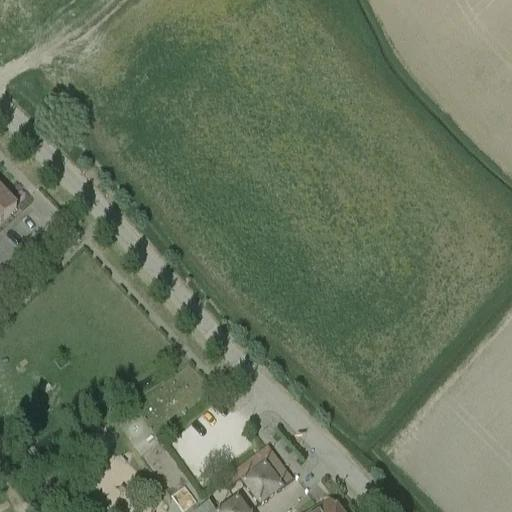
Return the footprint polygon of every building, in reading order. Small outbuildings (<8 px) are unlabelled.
[(47,14),(11,44),(32,70),(69,40),(47,14)] [(0,224),(16,209),(0,193),(0,224)] [(267,452),(222,485),(228,492),(240,483),(259,508),(291,484),(267,452)] [(210,511),(207,507),(200,511),(244,511),(237,501),(222,511),(210,511)] [(336,511),(330,503),(315,511),(336,511)]
